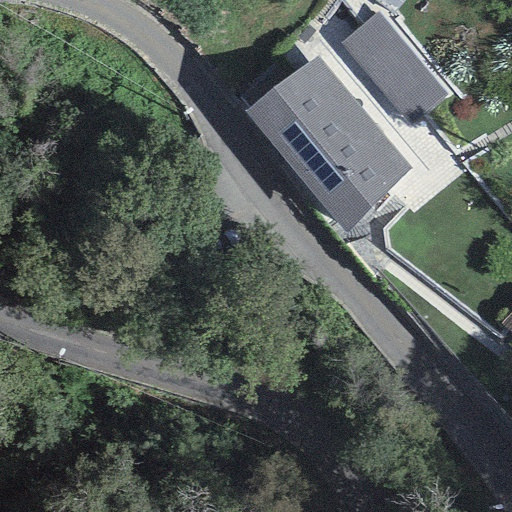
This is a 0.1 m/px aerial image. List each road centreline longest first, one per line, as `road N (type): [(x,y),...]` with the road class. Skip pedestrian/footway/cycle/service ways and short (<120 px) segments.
road 1 (unclassified): [(511,481),(320,255),(170,56),(87,0)]
road 2 (unclassified): [(0,318),(300,421),(346,469),(361,511)]
